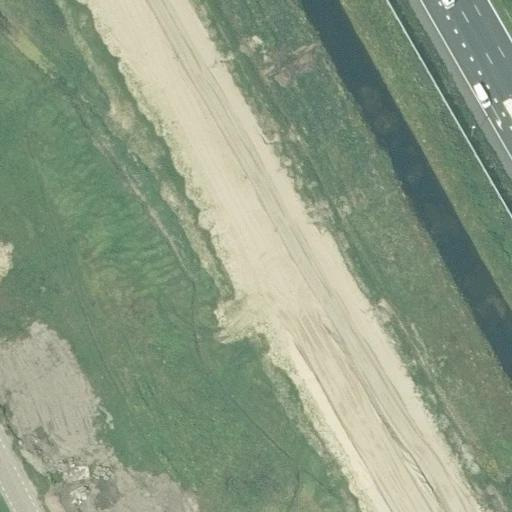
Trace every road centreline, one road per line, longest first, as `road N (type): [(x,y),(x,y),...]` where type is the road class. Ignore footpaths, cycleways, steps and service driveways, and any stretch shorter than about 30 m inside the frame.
road 1 (track): [(42,0),(355,511)]
road 2 (unclassified): [(424,511),(139,0)]
